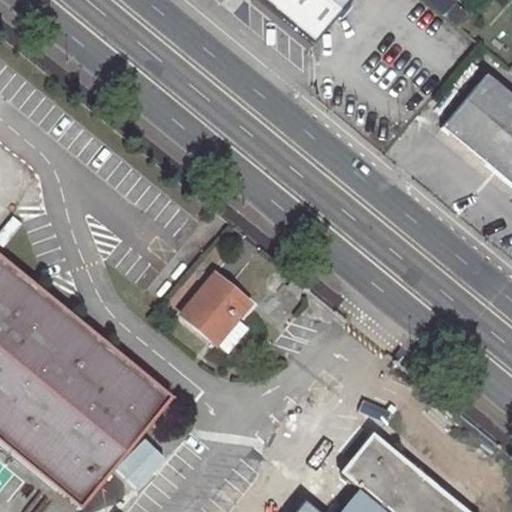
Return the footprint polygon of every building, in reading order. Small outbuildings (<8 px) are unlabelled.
[(258,0),(311,43),(347,0),(258,0)] [(473,17),(456,3),(445,16),(462,30),(473,17)] [(439,131),(511,188),(511,101),(481,77),(439,131)] [(169,397),(0,258),(0,442),(79,507),(169,397)] [(245,300),(209,271),(175,313),(211,342),(245,300)] [(283,284),(295,294),(301,287),(288,277),(283,284)] [(459,511),(387,454),(372,441),(369,444),(357,460),(346,472),(343,477),(359,491),(384,511),(459,511)] [(298,511),(384,511),(359,491),(342,511),(315,511),(305,503),(298,511)]
